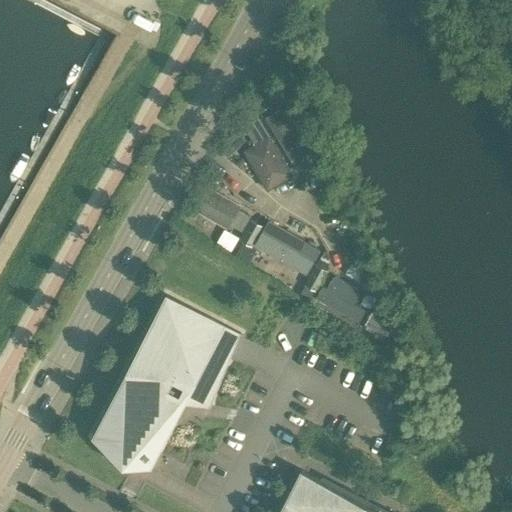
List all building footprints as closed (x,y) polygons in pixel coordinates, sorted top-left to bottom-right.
[(269,105),(257,87),(245,94),(257,114),(269,107),(269,105)] [(287,104),(265,118),(296,168),(300,173),(307,169),(311,166),(305,156),(315,150),(287,104)] [(244,152),(269,192),(294,177),(254,111),(239,121),(250,138),(254,146),(244,152)] [(239,121),(238,120),(228,126),(239,145),(250,138),(239,121)] [(228,229),(241,205),(206,185),(192,208),(228,229)] [(252,247),(253,245),(264,226),(251,219),(239,239),(252,247)] [(319,251),(268,222),(255,245),(306,274),(319,251)] [(317,291),(328,271),(315,264),(304,284),(317,291)] [(324,288),(318,300),(357,322),(363,309),(350,302),(357,289),(335,277),(328,290),(324,288)] [(151,468),(160,451),(184,403),(209,407),(229,359),(239,334),(240,333),(165,294),(92,437),(123,467),(127,462),(131,457),(151,468)] [(365,325),(385,336),(392,324),(372,313),(365,325)] [(382,511),(301,470),(300,470),(278,511),(382,511)]
